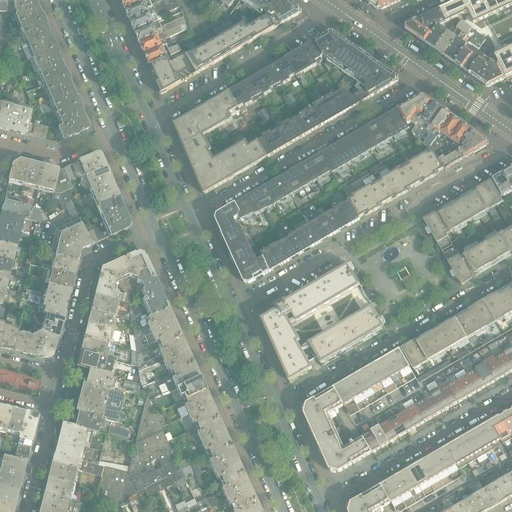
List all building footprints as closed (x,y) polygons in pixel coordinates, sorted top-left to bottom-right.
[(13,0),(0,0),(0,12),(7,12),(15,10),(11,1),(13,0)] [(43,20),(35,2),(34,0),(13,0),(11,1),(15,10),(17,15),(15,16),(21,30),(43,20)] [(149,0),(121,0),(126,11),(149,1),(149,0)] [(130,21),(177,2),(175,0),(164,0),(152,5),(150,1),(149,1),(126,11),(130,21)] [(223,5),(226,0),(211,0),(208,6),(218,13),(224,5),(223,5)] [(241,0),(240,0),(226,0),(223,5),(224,5),(228,8),(234,0),(239,0),(240,1),(241,0)] [(271,0),(240,0),(241,0),(261,15),(263,12),(271,0)] [(299,10),(292,4),(285,0),(271,0),(263,12),(272,17),(269,19),(275,29),(299,15),(299,10)] [(375,9),(380,0),(366,0),(370,2),(368,4),(375,9)] [(402,0),(380,0),(375,9),(376,9),(381,10),(402,0)] [(460,0),(444,7),(439,10),(442,15),(445,23),(449,21),(457,17),(468,12),(462,0),(460,0)] [(488,0),(462,0),(468,12),(473,24),(494,14),(488,0)] [(511,0),(488,0),(494,14),(511,5),(511,0)] [(157,18),(179,8),(177,2),(130,21),(135,31),(151,25),(158,21),(157,18)] [(448,33),(438,26),(441,25),(445,23),(439,10),(406,25),(406,30),(435,51),(448,33)] [(140,44),(180,27),(186,24),(183,18),(181,13),(175,16),(177,21),(168,25),(168,23),(167,23),(164,24),(163,21),(159,23),(158,21),(151,25),(135,31),(140,44)] [(162,95),(243,47),(275,29),(269,19),(268,17),(247,30),(244,24),(191,55),(193,59),(189,61),(183,51),(182,52),(171,56),(168,57),(149,65),(162,95)] [(55,48),(49,34),(43,20),(21,30),(27,45),(22,48),(27,60),(32,57),(32,58),(55,48)] [(445,58),(467,26),(465,25),(462,22),(460,23),(459,25),(456,29),(452,26),(448,33),(435,51),(445,58)] [(165,40),(183,32),(182,31),(188,29),(186,24),(180,27),(140,44),(144,54),(167,45),(165,40)] [(467,46),(463,43),(467,37),(471,40),(475,34),(471,31),(472,29),(467,26),(445,58),(454,65),(467,46)] [(336,68),(352,46),(334,34),(329,34),(306,48),(315,64),(322,60),(325,55),(329,58),(327,62),(336,68)] [(470,62),(477,52),(485,40),(475,34),(471,40),(467,46),(454,65),(468,74),(474,65),(470,62)] [(168,57),(167,54),(170,53),(171,56),(182,52),(180,48),(178,46),(169,50),(167,45),(144,54),(149,65),(168,57)] [(356,82),(371,60),(352,46),(336,68),(356,82)] [(511,46),(493,55),(496,61),(506,79),(511,75),(511,46)] [(67,76),(61,62),(55,48),(32,58),(44,86),(67,76)] [(315,64),(306,48),(287,59),(296,75),(297,77),(316,66),(315,64)] [(478,81),(491,62),(477,52),(470,62),(474,65),(468,74),(478,81)] [(296,75),(287,59),(258,76),(268,93),(271,91),(271,90),(282,83),(283,84),(290,80),(290,79),(296,75)] [(352,109),(396,83),(396,78),(381,67),(371,60),(356,82),(365,89),(364,90),(365,91),(354,98),(347,94),(346,96),(352,109)] [(506,79),(496,61),(491,62),(478,81),(486,87),(490,87),(506,79)] [(78,104),(73,90),(67,76),(44,86),(56,113),(78,104)] [(268,93),(258,76),(228,93),(238,109),(244,106),(245,107),(252,103),(251,101),(263,94),(264,96),(268,93)] [(0,129),(25,136),(28,123),(32,107),(18,104),(19,100),(16,99),(18,92),(13,91),(12,98),(16,99),(14,103),(3,100),(2,104),(0,110),(0,129)] [(324,125),(352,109),(346,96),(342,91),(333,97),(332,95),(313,106),(315,109),(324,125)] [(240,112),(238,109),(228,93),(205,107),(217,129),(218,128),(222,136),(229,132),(226,127),(224,128),(223,125),(231,120),(230,118),(240,112)] [(423,116),(432,103),(425,98),(420,97),(398,110),(407,125),(411,123),(418,113),(423,116)] [(426,132),(442,109),(432,103),(423,116),(418,113),(411,123),(416,126),(411,133),(416,141),(419,141),(427,132),(426,132)] [(86,131),(88,126),(78,104),(56,113),(62,127),(58,129),(53,131),(58,143),(79,134),(86,131)] [(217,129),(205,107),(174,125),(188,158),(200,151),(203,155),(208,152),(211,150),(203,137),(217,129)] [(296,142),(324,125),(315,109),(308,112),(308,111),(300,115),(301,117),(290,123),(289,122),(285,124),(296,142)] [(431,146),(453,117),(442,109),(426,132),(427,132),(431,135),(423,145),(429,149),(431,146)] [(409,129),(407,125),(398,110),(379,121),(390,140),(394,138),(396,141),(407,135),(405,131),(409,129)] [(460,147),(472,130),(453,117),(431,146),(435,151),(440,160),(445,158),(447,157),(453,149),(457,152),(460,147)] [(390,140),(379,121),(360,132),(371,152),(376,150),(378,155),(390,148),(387,143),(391,141),(390,140)] [(32,137),(35,125),(28,123),(25,136),(32,137)] [(267,158),(296,142),(285,124),(281,126),(282,128),(271,134),(270,133),(262,137),(263,139),(258,142),(267,158)] [(38,139),(41,126),(35,125),(32,137),(38,139)] [(44,140),(47,128),(41,126),(38,139),(44,140)] [(445,170),(487,146),(487,141),(472,130),(460,147),(463,149),(446,160),(445,158),(440,160),(444,169),(445,170)] [(371,152),(360,132),(340,144),(352,164),(371,152)] [(267,158),(258,142),(256,139),(246,145),(244,143),(230,151),(242,173),(267,158)] [(352,164),(340,144),(321,155),(331,173),(332,175),(337,173),(340,178),(351,171),(348,166),(352,164)] [(242,173),(230,151),(213,161),(208,152),(203,155),(200,151),(188,158),(204,195),(242,173)] [(443,170),(433,151),(428,154),(427,152),(404,166),(405,167),(416,186),(422,182),(421,180),(422,179),(424,183),(436,176),(434,173),(438,171),(439,172),(443,170)] [(106,169),(101,156),(96,154),(78,162),(85,178),(106,169)] [(331,173),(321,155),(302,166),(313,184),(317,182),(320,187),(331,180),(328,175),(331,173)] [(38,189),(43,167),(20,161),(13,165),(8,183),(9,183),(9,182),(38,189)] [(75,181),(69,166),(65,168),(64,170),(70,183),(75,181)] [(313,184),(302,166),(293,171),(308,196),(313,193),(309,186),(313,184)] [(53,194),(58,172),(57,170),(43,167),(38,189),(52,193),(51,194),(53,194)] [(416,186),(405,167),(401,169),(400,168),(376,182),(376,184),(387,202),(395,197),(396,199),(408,192),(407,191),(416,186)] [(503,197),(511,192),(511,190),(511,189),(511,168),(493,180),(503,197)] [(118,198),(116,192),(106,169),(85,178),(97,207),(118,198)] [(72,189),(70,183),(64,170),(58,172),(53,194),(50,204),(60,206),(64,204),(71,202),(71,201),(68,191),(72,189)] [(308,196),(293,171),(284,176),(294,195),(298,192),(302,200),(308,196)] [(291,197),(294,195),(284,176),(266,187),(275,206),(280,203),(283,208),(294,202),(291,197)] [(446,236),(492,209),(496,207),(509,229),(511,227),(511,217),(501,198),(503,197),(493,180),(423,220),(442,252),(452,246),(446,236)] [(387,202),(376,184),(373,186),(372,184),(347,199),(349,202),(359,219),(367,214),(368,215),(380,209),(378,206),(382,204),(383,205),(387,202)] [(266,187),(256,193),(265,212),(275,207),(275,206),(266,187)] [(265,212),(256,193),(234,206),(240,216),(244,214),(247,219),(255,215),(255,216),(265,212)] [(20,200),(7,197),(5,202),(18,205),(20,200)] [(128,229),(130,224),(118,198),(97,207),(103,221),(110,236),(109,237),(128,229)] [(360,220),(359,219),(349,202),(345,205),(342,200),(331,206),(334,211),(330,214),(340,232),(360,220)] [(43,212),(18,205),(5,202),(2,214),(24,220),(40,224),(43,212)] [(84,230),(79,220),(71,202),(64,204),(70,218),(51,227),(49,235),(54,236),(49,255),(55,258),(77,263),(79,252),(81,250),(91,245),(84,230)] [(238,228),(235,220),(239,218),(241,222),(247,219),(244,214),(240,216),(234,206),(217,215),(216,220),(222,234),(222,235),(238,228)] [(340,232),(330,214),(326,215),(322,208),(316,211),(331,237),(340,232)] [(331,237),(316,211),(311,215),(315,222),(312,224),(322,242),(331,237)] [(0,243),(17,248),(20,234),(24,220),(2,214),(0,223),(0,243)] [(110,236),(103,221),(84,230),(91,245),(109,237),(110,236)] [(322,242),(312,224),(308,226),(305,221),(294,228),(297,233),(293,235),(304,253),(322,242)] [(241,226),(238,228),(222,235),(232,257),(251,248),(241,226)] [(462,286),(511,256),(511,227),(509,229),(459,258),(453,248),(443,254),(462,286)] [(279,267),(304,253),(293,235),(289,237),(290,239),(270,248),(271,250),(279,267)] [(11,270),(13,262),(17,248),(0,243),(0,273),(10,276),(14,277),(16,271),(11,270)] [(264,276),(259,264),(258,262),(256,259),(251,248),(232,257),(239,272),(244,283),(250,284),(264,276)] [(279,267),(271,250),(261,254),(263,260),(258,262),(259,264),(264,276),(279,267)] [(137,282),(141,272),(149,268),(143,254),(139,253),(102,269),(101,272),(110,274),(116,282),(115,283),(126,295),(130,299),(137,282)] [(70,290),(77,263),(55,258),(48,285),(70,290)] [(385,330),(373,310),(348,266),(285,302),(285,301),(274,307),(277,310),(261,319),(289,382),(312,369),(308,363),(317,358),(322,367),(385,330)] [(168,309),(149,268),(141,272),(137,282),(143,284),(145,290),(143,291),(146,298),(143,300),(151,317),(168,309)] [(113,316),(117,301),(117,300),(115,300),(116,293),(113,292),(115,283),(116,282),(110,274),(101,272),(92,310),(113,316)] [(0,303),(3,304),(6,291),(10,276),(0,273),(0,303)] [(511,284),(483,302),(495,323),(510,314),(511,313),(511,284)] [(62,319),(70,290),(48,285),(43,307),(39,306),(38,312),(46,315),(62,319)] [(477,334),(495,323),(483,302),(401,349),(414,370),(422,366),(457,346),(466,340),(477,334)] [(23,309),(22,313),(23,316),(24,315),(31,327),(37,324),(33,319),(32,320),(27,310),(24,309),(23,308),(23,309)] [(180,337),(172,319),(168,309),(151,317),(143,321),(145,326),(147,325),(151,333),(144,337),(148,347),(155,343),(155,342),(157,341),(160,346),(180,337)] [(112,321),(113,317),(113,316),(92,310),(84,339),(106,345),(106,344),(115,347),(116,341),(120,342),(121,339),(134,343),(133,337),(113,332),(115,322),(112,321)] [(58,338),(62,319),(46,315),(42,331),(32,337),(36,347),(38,347),(36,356),(37,356),(49,359),(52,357),(55,342),(56,339),(58,338)] [(36,347),(32,337),(17,333),(18,331),(13,330),(14,329),(9,328),(10,323),(5,322),(4,326),(3,326),(0,338),(0,347),(35,357),(36,356),(38,347),(36,347)] [(193,364),(188,354),(180,337),(160,346),(162,350),(159,352),(160,352),(156,354),(158,357),(144,363),(142,359),(143,359),(141,355),(138,356),(136,356),(137,368),(138,373),(141,371),(149,368),(159,363),(164,361),(168,370),(170,369),(172,373),(180,370),(193,364)] [(105,349),(106,345),(84,339),(77,367),(90,371),(110,376),(114,362),(106,360),(108,350),(105,349)] [(511,349),(511,348),(511,347),(511,345),(501,350),(503,354),(511,368),(511,349)] [(464,358),(473,352),(471,348),(462,354),(464,358)] [(410,368),(399,350),(389,356),(400,374),(410,368)] [(511,372),(511,368),(503,354),(495,359),(494,359),(504,377),(511,372)] [(504,377),(494,359),(495,359),(493,355),(492,356),(483,361),(485,364),(495,382),(504,377)] [(400,374),(389,356),(380,361),(390,379),(400,374)] [(390,379),(380,361),(371,367),(381,384),(390,379)] [(205,391),(197,374),(193,364),(180,370),(172,373),(174,378),(172,379),(179,396),(180,398),(183,396),(185,401),(205,391)] [(495,382),(485,364),(475,370),(486,388),(495,382)] [(381,384),(371,367),(361,372),(371,390),(381,384)] [(486,388),(475,370),(466,375),(476,393),(486,388)] [(112,386),(114,382),(111,381),(112,376),(110,376),(90,371),(86,385),(124,395),(124,394),(126,390),(112,386)] [(147,385),(141,371),(138,373),(140,383),(141,387),(147,385)] [(371,390),(361,372),(352,378),(362,395),(371,390)] [(476,393),(466,375),(457,381),(467,399),(476,393)] [(362,395),(352,378),(343,383),(353,400),(362,395)] [(467,399),(457,381),(448,386),(447,386),(458,404),(467,399)] [(353,400),(343,383),(333,388),(343,406),(353,400)] [(458,404),(447,386),(448,386),(446,383),(438,388),(437,388),(450,409),(458,404)] [(115,424),(117,424),(124,394),(124,395),(86,385),(86,386),(83,385),(76,412),(79,413),(79,414),(104,421),(107,422),(115,424)] [(344,408),(343,406),(333,388),(306,404),(304,414),(329,470),(338,473),(354,465),(369,456),(373,454),(362,436),(361,437),(362,439),(360,440),(354,444),(344,449),(328,414),(334,411),(340,408),(341,410),(344,408)] [(450,409),(437,388),(429,393),(431,396),(441,414),(450,409)] [(218,419),(210,401),(205,391),(185,401),(187,405),(185,407),(193,425),(195,423),(197,428),(218,419)] [(441,414),(431,396),(422,401),(433,418),(441,414)] [(141,421),(135,443),(145,446),(151,423),(158,421),(155,415),(154,414),(152,409),(148,401),(147,397),(146,399),(146,400),(143,412),(141,421)] [(157,406),(153,399),(148,401),(152,409),(157,406)] [(433,418),(422,401),(414,405),(425,423),(433,418)] [(425,423),(414,405),(405,411),(416,428),(425,423)] [(0,429),(5,431),(11,410),(10,410),(9,408),(6,407),(4,408),(1,407),(0,406),(0,429)] [(28,457),(37,419),(37,418),(35,415),(25,412),(24,412),(22,412),(20,412),(17,412),(16,410),(13,409),(11,410),(5,431),(21,435),(20,439),(24,440),(23,445),(17,444),(15,454),(28,457)] [(416,428),(405,411),(397,416),(407,434),(416,428)] [(511,419),(507,412),(499,417),(510,435),(511,433),(511,419)] [(165,426),(159,413),(155,415),(158,421),(161,428),(165,426)] [(101,431),(104,421),(79,414),(78,417),(75,428),(97,434),(98,430),(101,431)] [(334,419),(339,427),(343,425),(338,416),(337,417),(334,419)] [(407,434),(397,416),(388,421),(398,439),(407,434)] [(510,435),(499,417),(490,422),(501,440),(500,441),(503,444),(511,439),(511,438),(510,435)] [(230,446),(222,428),(218,419),(197,428),(199,432),(197,433),(205,452),(208,451),(210,455),(230,446)] [(151,423),(145,446),(149,447),(152,453),(169,446),(167,442),(164,436),(161,430),(161,428),(158,421),(151,423)] [(398,439),(388,421),(379,426),(390,444),(398,439)] [(490,422),(481,427),(492,445),(500,441),(501,440),(490,422)] [(102,449),(105,436),(97,434),(75,428),(62,425),(55,455),(97,466),(100,455),(102,449)] [(390,444),(379,426),(370,431),(381,449),(390,444)] [(492,445),(481,427),(473,432),(485,455),(494,450),(495,449),(492,445)] [(347,431),(342,433),(348,442),(352,439),(347,431)] [(381,449),(370,431),(362,436),(373,454),(381,449)] [(485,455),(473,432),(464,437),(477,460),(485,455)] [(477,460),(464,437),(455,443),(468,465),(477,460)] [(468,465),(455,443),(446,448),(457,466),(459,470),(468,465)] [(169,446),(152,453),(155,461),(158,467),(165,464),(171,475),(180,471),(177,464),(169,446)] [(242,473),(235,456),(230,446),(210,455),(212,460),(209,461),(218,480),(220,478),(222,482),(242,473)] [(446,448),(437,453),(447,471),(457,466),(446,448)] [(26,462),(28,457),(15,454),(15,455),(4,453),(3,457),(26,462)] [(437,453),(427,459),(438,477),(447,471),(437,453)] [(73,485),(77,472),(77,471),(81,472),(82,472),(95,476),(101,477),(103,468),(97,466),(55,455),(49,479),(73,485)] [(25,468),(26,462),(3,457),(0,467),(0,486),(19,492),(20,486),(19,485),(20,479),(23,469),(25,468)] [(427,459),(418,464),(429,482),(438,477),(427,459)] [(188,467),(185,460),(177,464),(180,471),(188,467)] [(155,461),(147,464),(156,483),(162,480),(171,475),(165,464),(158,467),(155,461)] [(147,464),(140,468),(149,486),(153,485),(156,483),(147,464)] [(418,464),(409,469),(419,488),(429,482),(418,464)] [(140,468),(132,471),(141,490),(149,486),(140,468)] [(409,469),(399,475),(410,493),(419,488),(409,469)] [(132,471),(124,475),(134,494),(141,490),(132,471)] [(184,480),(180,471),(171,475),(175,484),(184,480)] [(255,501),(247,483),(242,473),(222,482),(224,487),(222,489),(230,507),(233,506),(235,510),(255,501)] [(124,475),(117,478),(126,498),(134,494),(124,475)] [(175,484),(171,475),(162,480),(166,489),(175,484)] [(399,475),(390,480),(401,498),(410,493),(399,475)] [(496,507),(511,497),(511,476),(511,475),(507,478),(506,476),(497,481),(495,479),(488,483),(489,486),(490,487),(486,490),(496,507)] [(117,478),(109,482),(119,501),(126,498),(117,478)] [(70,500),(73,485),(49,479),(42,507),(62,511),(70,511),(73,501),(70,500)] [(93,506),(91,511),(96,511),(119,501),(109,482),(100,480),(97,491),(93,505),(93,506)] [(166,489),(162,480),(156,483),(153,485),(157,493),(166,489)] [(390,480),(381,486),(390,501),(391,504),(401,498),(390,480)] [(477,491),(472,483),(467,486),(471,494),(477,491)] [(148,497),(157,493),(153,485),(144,489),(146,493),(148,497)] [(17,497),(19,492),(0,486),(0,511),(12,511),(14,504),(16,498),(17,497)] [(371,511),(384,505),(390,501),(381,486),(376,489),(351,503),(348,511),(371,511)] [(146,493),(144,489),(135,493),(137,497),(146,493)] [(463,511),(486,511),(496,507),(486,490),(481,493),(480,491),(464,500),(465,502),(460,505),(463,511)] [(450,505),(447,500),(452,497),(451,496),(440,502),(441,503),(444,509),(450,505)] [(118,502),(120,508),(129,504),(126,498),(118,502)] [(211,511),(210,508),(205,499),(196,504),(199,511),(211,511)] [(199,511),(196,504),(194,500),(185,504),(188,511),(199,511)] [(258,511),(259,511),(255,501),(235,510),(235,511),(258,511)] [(463,511),(460,505),(458,501),(453,504),(454,506),(443,511),(463,511)] [(188,511),(185,504),(184,502),(175,507),(175,508),(177,511),(188,511)]
